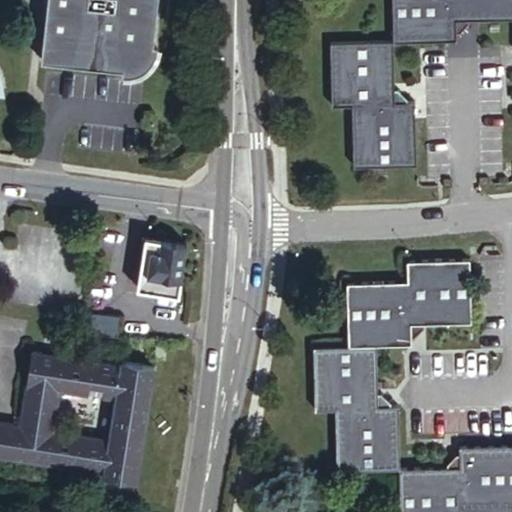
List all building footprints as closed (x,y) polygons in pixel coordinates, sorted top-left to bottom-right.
[(155,0),(48,0),(47,10),(42,55),(55,56),(55,62),(123,67),(123,70),(131,70),(138,67),(144,65),(150,62),(154,58),(157,52),(159,48),(160,40),(152,40),(155,0)] [(477,9),(511,8),(511,0),(401,0),(402,30),(464,31),(463,21),(469,14),(477,9)] [(360,90),(360,154),(423,152),(422,88),(412,89),(403,78),(402,30),(338,31),(339,91),(360,90)] [(140,288),(176,293),(182,243),(146,238),(140,288)] [(343,338),(378,338),(416,337),(415,325),(426,315),(473,314),(474,252),(407,254),(408,276),(342,276),(343,338)] [(91,292),(86,317),(95,317),(99,294),(91,292)] [(95,317),(86,317),(83,333),(114,335),(114,318),(95,317)] [(167,338),(156,337),(155,355),(166,355),(167,338)] [(378,338),(343,338),(308,340),(308,404),(330,403),(330,463),(395,462),(396,455),(396,394),(388,394),(376,386),(378,338)] [(0,421),(0,454),(103,471),(103,476),(135,481),(154,367),(122,362),(121,367),(34,352),(22,425),(0,421)] [(446,454),(400,455),(395,462),(395,488),(395,511),(461,511),(461,503),(511,501),(511,432),(456,435),(456,444),(446,454)]
